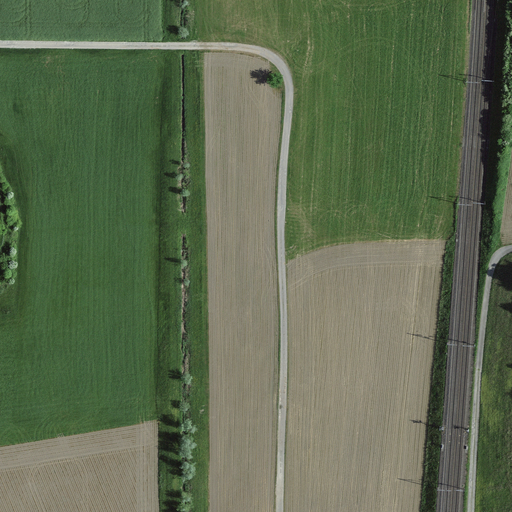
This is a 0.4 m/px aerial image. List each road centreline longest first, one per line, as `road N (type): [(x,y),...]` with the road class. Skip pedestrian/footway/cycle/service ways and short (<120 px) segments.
road 1 (track): [(279,511),(284,71),(273,57),(243,47),(0,46)]
road 2 (track): [(511,252),(492,262),(475,511)]
